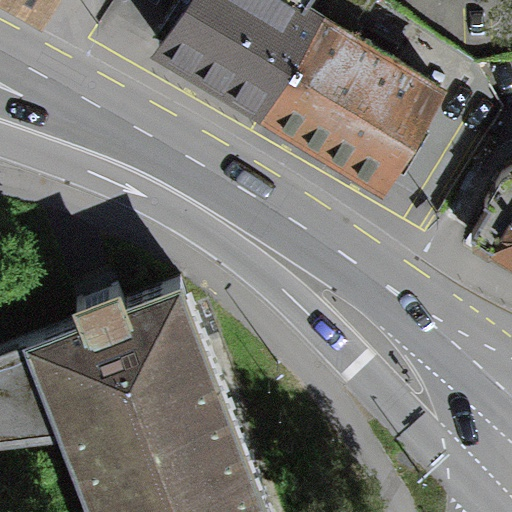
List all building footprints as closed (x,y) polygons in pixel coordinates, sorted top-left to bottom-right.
[(4,0),(39,21),(52,0),(4,0)] [(166,0),(137,52),(381,190),(442,83),(294,0),(166,0)] [(471,232),(511,258),(511,155),(490,189),(495,193),(471,232)] [(62,432),(92,511),(269,511),(180,282),(122,305),(116,292),(74,308),(79,322),(27,343),(62,432)] [(0,440),(62,432),(27,343),(0,350),(0,440)]
